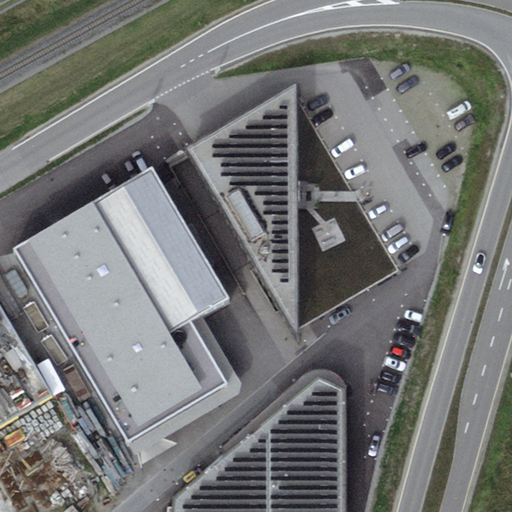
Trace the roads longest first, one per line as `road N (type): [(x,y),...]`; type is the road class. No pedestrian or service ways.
road 1 (tertiary): [(0,175),(218,46),(303,13),(379,0)]
road 2 (primary): [(511,236),(432,511)]
